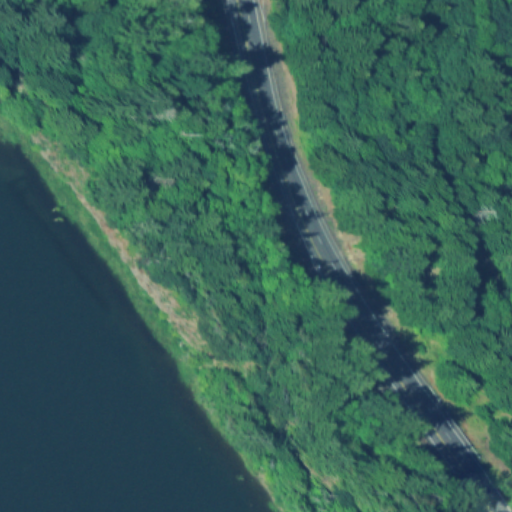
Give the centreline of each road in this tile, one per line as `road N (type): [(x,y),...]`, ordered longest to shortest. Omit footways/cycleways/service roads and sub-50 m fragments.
road 1 (primary): [(237,0),(260,103),(313,248),(357,319)]
road 2 (primary): [(357,319),(485,511)]
